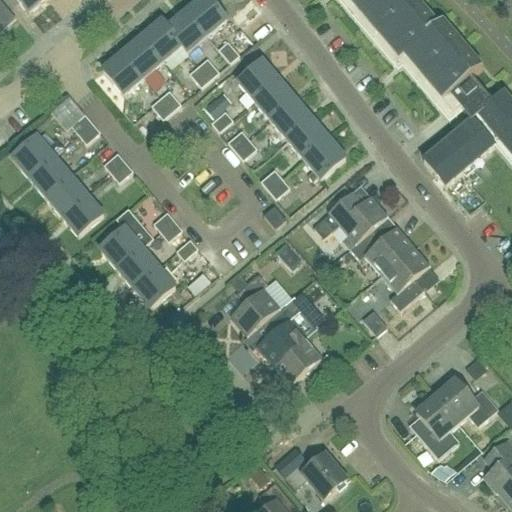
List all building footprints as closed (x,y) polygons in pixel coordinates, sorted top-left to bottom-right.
[(47,3),(45,0),(11,0),(28,19),(47,3)] [(450,103),(471,128),(492,109),(472,84),(482,74),(442,27),(437,31),(411,0),(342,0),(353,12),(358,8),(372,24),(366,28),(380,44),(385,40),(391,47),(386,51),(399,67),(409,58),(415,65),(410,70),(443,109),(450,103)] [(186,18),(207,43),(226,27),(205,2),(186,18)] [(0,37),(15,24),(0,6),(0,37)] [(182,53),(181,54),(186,60),(207,43),(186,18),(166,34),(182,53)] [(162,69),(181,54),(182,53),(166,34),(161,28),(142,44),(162,69)] [(245,58),(262,46),(252,31),(235,43),(245,58)] [(122,60),(143,85),(162,69),(142,44),(122,60)] [(227,49),(218,57),(230,70),(238,63),(227,49)] [(143,85),(122,60),(102,78),(123,102),(143,85)] [(208,66),(199,73),(211,87),(219,80),(208,66)] [(237,90),(254,110),(279,88),(262,68),(237,90)] [(211,87),(199,73),(190,81),(202,94),(211,87)] [(270,129),(295,108),(279,88),(254,110),(270,129)] [(169,99),(160,106),(172,120),(180,112),(169,99)] [(446,194),(500,148),(511,161),(511,109),(503,99),(492,109),(471,128),(424,168),(446,194)] [(225,116),(215,105),(204,115),(213,126),(225,116)] [(172,120),(160,106),(152,113),(163,127),(172,120)] [(270,129),(287,148),(312,127),(295,108),(270,129)] [(233,128),(225,119),(212,131),(219,139),(233,128)] [(71,134),(78,142),(92,131),(85,122),(71,134)] [(287,148),(303,168),(328,146),(312,127),(287,148)] [(99,139),(92,131),(78,142),(85,151),(99,139)] [(235,159),(249,147),(242,139),(228,151),(235,159)] [(12,165),(28,185),(54,163),(37,144),(12,165)] [(328,146),(303,168),(320,187),(345,166),(328,146)] [(256,156),(249,147),(235,159),(243,167),(256,156)] [(111,181),(125,169),(117,161),(104,172),(111,181)] [(28,185),(45,204),(70,182),(54,163),(28,185)] [(132,177),(125,169),(111,181),(118,189),(132,177)] [(261,189),(268,197),(282,186),(275,177),(261,189)] [(45,204),(61,223),(86,201),(70,182),(45,204)] [(289,194),(282,186),(268,197),(275,206),(289,194)] [(339,233),(348,243),(343,248),(350,256),(355,252),(373,237),(388,224),(371,205),(363,212),(353,200),(329,220),(330,221),(314,234),(324,245),(339,233)] [(86,201),(61,223),(78,242),(103,221),(86,201)] [(275,237),(286,228),(274,215),(264,223),(275,237)] [(100,256),(117,276),(142,255),(153,246),(129,217),(116,227),(124,236),(100,256)] [(153,232),(161,241),(174,229),(167,221),(153,232)] [(181,238),(174,229),(161,241),(168,249),(181,238)] [(355,252),(350,256),(360,269),(365,264),(381,282),(413,256),(396,236),(382,248),(373,237),(355,252)] [(184,268),(197,256),(190,248),(176,260),(184,268)] [(286,252),(277,260),(292,277),(301,269),(286,252)] [(117,276),(134,296),(159,274),(142,255),(117,276)] [(413,256),(381,282),(397,301),(391,307),(401,319),(426,298),(416,286),(429,275),(413,256)] [(159,274),(134,296),(150,316),(176,295),(159,274)] [(340,283),(331,274),(320,283),(329,293),(340,283)] [(261,332),(279,317),(263,299),(268,294),(259,283),(236,303),(245,313),(231,325),(247,344),(261,332)] [(257,355),(273,374),(305,347),(289,329),(295,325),(284,313),(279,317),(261,332),(271,343),(257,355)] [(376,343),(387,334),(374,319),(363,328),(376,343)] [(305,347),(273,374),(290,394),(304,383),(313,394),(337,374),(327,363),(322,367),(305,347)] [(464,375),(474,386),(485,376),(476,365),(464,375)] [(455,390),(436,406),(459,433),(469,425),(477,435),(497,419),(483,401),(471,410),(455,390)] [(449,441),(459,433),(436,406),(416,423),(432,442),(423,450),(439,469),(459,452),(449,441)] [(511,410),(503,414),(511,430),(511,429),(511,410)] [(401,422),(394,428),(408,445),(416,438),(401,422)] [(509,511),(511,511),(511,455),(507,449),(485,467),(494,478),(485,486),(497,500),(499,499),(509,511)] [(324,507),(348,487),(325,461),(311,473),(296,456),(275,474),(285,485),(290,481),(300,492),(307,487),(324,507)] [(271,485),(260,473),(250,481),(260,494),(271,485)] [(287,511),(292,508),(275,489),(259,503),(266,511),(287,511)]
